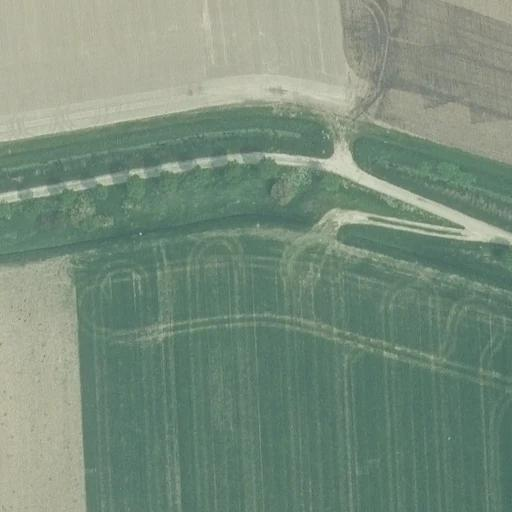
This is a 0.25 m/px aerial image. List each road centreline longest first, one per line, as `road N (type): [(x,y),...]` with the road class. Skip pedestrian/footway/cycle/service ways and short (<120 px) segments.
road 1 (track): [(338,170),(242,158),(0,198)]
road 2 (unclassified): [(511,238),(338,170)]
